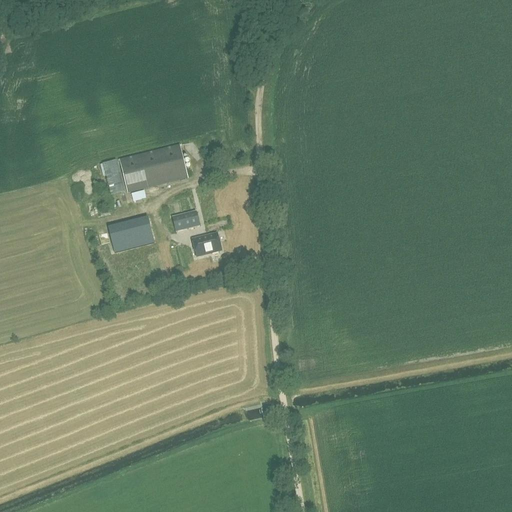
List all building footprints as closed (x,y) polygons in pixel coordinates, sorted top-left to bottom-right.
[(120,161),(128,193),(180,180),(180,181),(188,179),(180,146),(120,161)] [(104,166),(111,197),(125,194),(117,162),(104,166)] [(176,233),(200,227),(196,211),(172,217),(176,233)] [(148,221),(111,231),(117,254),(154,244),(148,221)] [(193,241),(197,258),(222,251),(218,234),(193,241)]
